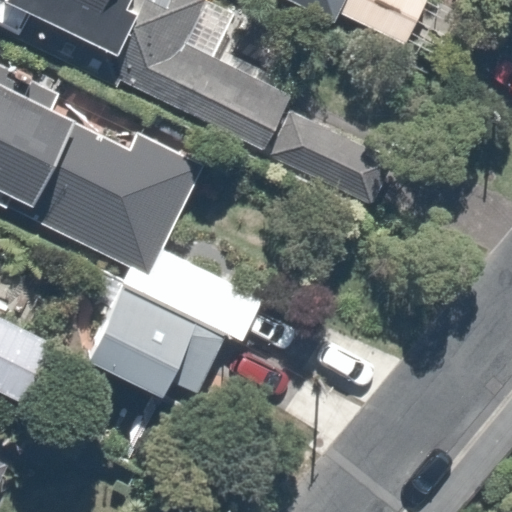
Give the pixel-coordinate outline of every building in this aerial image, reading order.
[(217,0),(0,0),(0,19),(259,144),(286,90),(212,49),(231,6),(217,0)] [(299,0),(331,15),(338,0),(299,0)] [(0,65),(0,203),(131,269),(149,278),(162,251),(206,163),(138,130),(129,148),(53,110),(61,95),(0,65)] [(162,251),(149,278),(131,269),(85,362),(163,400),(172,384),(196,396),(226,335),(243,343),(263,301),(162,251)] [(0,387),(21,397),(50,338),(0,312),(0,387)] [(0,488),(14,461),(0,453),(0,488)]
